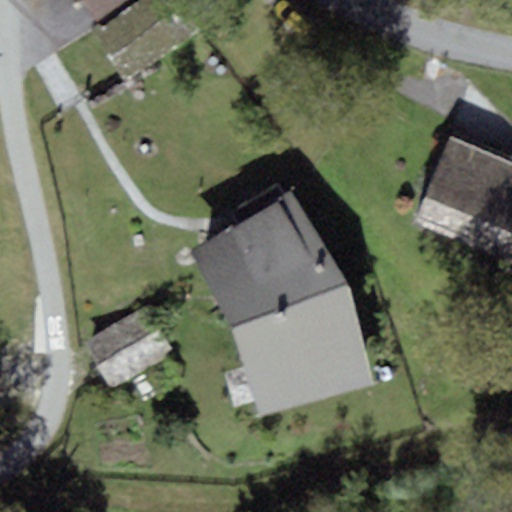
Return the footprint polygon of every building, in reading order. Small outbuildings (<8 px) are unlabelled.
[(77,0),(92,21),(123,0),(77,0)] [(139,0),(88,36),(124,87),(207,29),(186,0),(139,0)] [(511,155),(511,156),(452,133),(416,226),(511,263),(511,155)] [(290,193),(191,255),(232,330),(257,417),(373,387),(348,289),(290,193)] [(146,309),(82,345),(109,393),(173,357),(146,309)]
